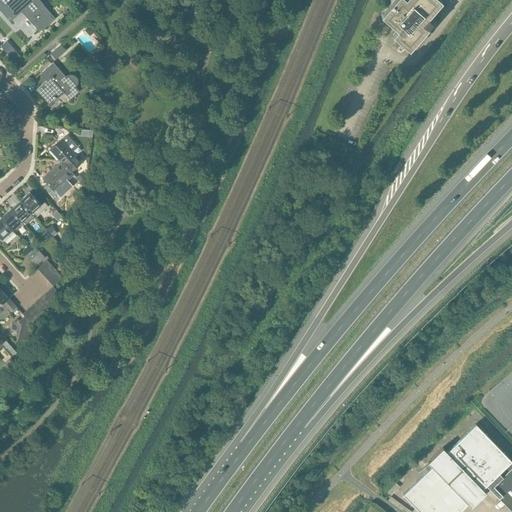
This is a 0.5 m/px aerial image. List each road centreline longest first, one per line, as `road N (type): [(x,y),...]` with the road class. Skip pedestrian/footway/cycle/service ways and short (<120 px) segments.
road 1 (track): [(56,511),(160,320),(304,0)]
road 2 (trunk): [(511,22),(481,59),(228,471)]
road 3 (trunk): [(511,138),(228,471)]
road 4 (trunk): [(295,427),(511,177)]
road 5 (trunk): [(295,427),(511,225)]
road 6 (residential): [(0,191),(24,168),(27,107),(0,75)]
